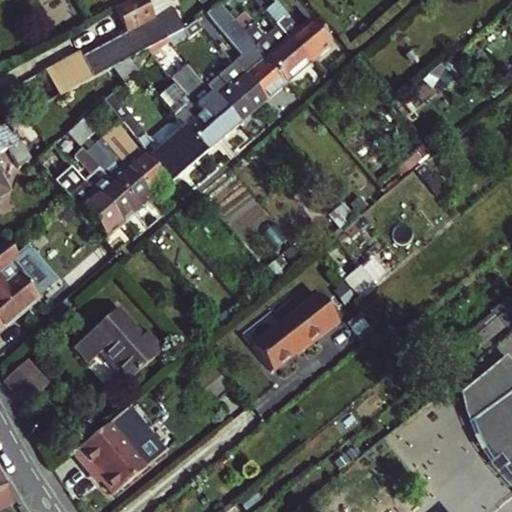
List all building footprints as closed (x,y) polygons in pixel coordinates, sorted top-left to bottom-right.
[(146,50),(182,31),(165,0),(150,0),(145,3),(143,0),(132,0),(112,11),(124,33),(80,57),(92,79),(114,68),(127,61),(136,56),(146,50)] [(331,42),(310,17),(298,27),(275,0),(261,0),(258,3),(286,35),(309,61),(331,42)] [(309,61),(286,35),(275,45),(243,10),(231,20),(251,43),(285,82),(309,61)] [(245,58),(252,66),(243,73),(266,99),(285,82),(251,43),(237,55),(241,61),(245,58)] [(182,107),(172,114),(177,120),(204,152),(221,138),(171,79),(146,50),(136,56),(175,103),(177,101),(182,107)] [(57,99),(92,79),(80,57),(44,76),(57,99)] [(137,73),(127,61),(114,68),(125,84),(137,73)] [(234,63),(219,76),(227,86),(215,97),(237,124),(266,99),(243,73),(234,63)] [(210,74),(202,64),(193,71),(201,82),(210,74)] [(195,92),(178,73),(171,79),(221,138),(237,124),(215,97),(205,86),(201,90),(199,88),(195,92)] [(203,84),(201,82),(197,85),(199,88),(201,90),(205,86),(203,84)] [(149,160),(159,172),(169,183),(204,152),(177,120),(149,144),(135,127),(126,134),(149,160)] [(72,142),(82,133),(76,126),(66,135),(72,142)] [(0,129),(0,196),(6,193),(0,180),(0,152),(7,149),(16,167),(29,157),(19,140),(14,143),(5,127),(0,129)] [(105,136),(113,146),(108,151),(150,199),(169,183),(159,172),(154,175),(145,163),(136,153),(133,155),(111,130),(105,136)] [(67,146),(72,142),(66,135),(61,139),(67,146)] [(90,148),(99,159),(92,165),(134,213),(150,199),(108,151),(113,146),(105,136),(99,141),(90,148)] [(89,174),(81,181),(83,184),(120,226),(134,213),(92,165),(78,149),(73,153),(87,169),(86,170),(89,174)] [(145,163),(154,175),(159,172),(149,160),(145,163)] [(60,176),(55,181),(65,194),(104,239),(120,226),(83,184),(74,192),(60,176)] [(0,334),(40,299),(18,274),(9,263),(16,259),(4,243),(0,246),(0,334)] [(365,286),(349,267),(336,276),(352,296),(365,286)] [(332,318),(309,292),(246,345),(267,370),(312,332),(313,334),(332,318)] [(141,337),(116,308),(93,330),(133,376),(161,352),(146,333),(141,337)] [(133,376),(93,330),(73,348),(86,364),(99,352),(125,383),(133,376)] [(511,387),(511,370),(499,356),(454,394),(456,403),(460,415),(464,425),(511,387)] [(14,393),(39,374),(29,361),(5,380),(6,383),(14,393)] [(39,374),(14,393),(25,407),(49,388),(39,374)] [(511,387),(464,425),(465,427),(470,439),(477,450),(484,461),(487,465),(511,445),(511,387)] [(102,421),(69,446),(85,468),(89,465),(108,489),(142,463),(106,417),(102,421)] [(511,445),(487,465),(496,476),(511,463),(511,445)] [(511,463),(496,476),(500,480),(510,490),(511,491),(511,463)] [(3,490),(0,491),(0,510),(10,504),(3,490)]
